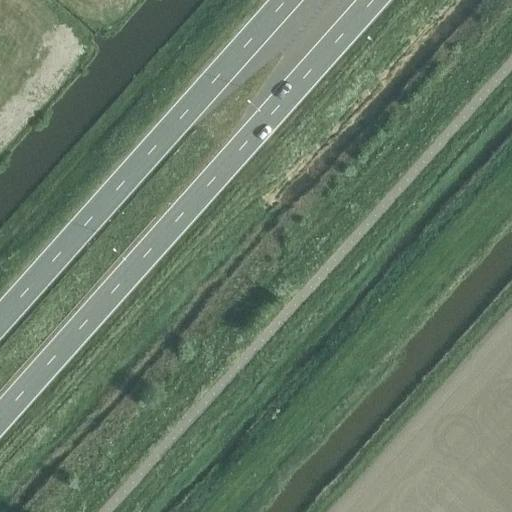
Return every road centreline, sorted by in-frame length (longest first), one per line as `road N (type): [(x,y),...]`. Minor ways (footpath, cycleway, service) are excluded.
road 1 (trunk): [(0,417),(373,0)]
road 2 (trunk): [(281,0),(0,315)]
